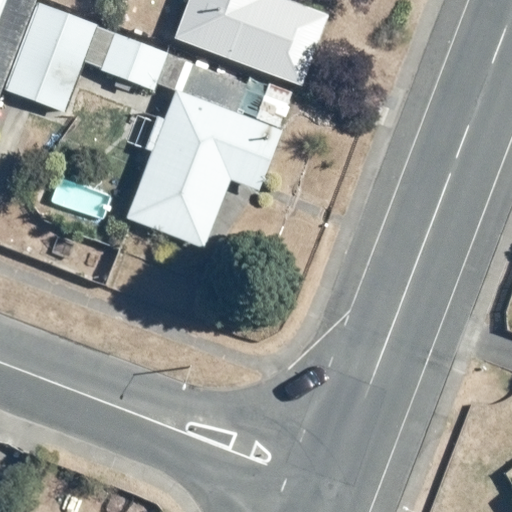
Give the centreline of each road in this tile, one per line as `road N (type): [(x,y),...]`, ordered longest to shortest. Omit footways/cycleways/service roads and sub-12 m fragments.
road 1 (tertiary): [(511,14),(333,482)]
road 2 (residential): [(0,360),(333,482)]
